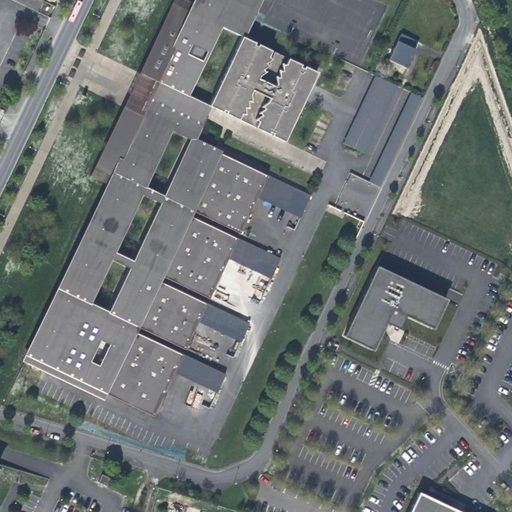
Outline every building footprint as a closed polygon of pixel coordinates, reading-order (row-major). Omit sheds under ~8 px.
[(108,313),(86,303),(108,258),(111,252),(139,192),(143,185),(170,128),(187,94),(220,25),(242,35),(259,0),(196,0),(195,2),(192,11),(174,2),(140,76),(158,81),(142,114),(124,106),(96,164),(113,172),(108,184),(55,294),(76,304),(108,313)] [(192,11),(195,2),(190,0),(175,0),(174,2),(192,11)] [(419,41),(403,33),(390,59),(407,68),(419,41)] [(318,71),(242,35),(209,105),(212,106),(285,141),(318,71)] [(366,153),(399,85),(376,74),(344,142),(366,153)] [(158,81),(140,76),(133,89),(124,106),(142,114),(158,81)] [(424,97),(413,91),(369,181),(381,188),(424,97)] [(209,105),(187,94),(170,128),(192,139),(196,140),(212,106),(209,105)] [(302,214),(311,195),(268,175),(218,151),(217,153),(214,152),(215,149),(196,140),(192,139),(164,196),(143,185),(139,192),(161,203),(132,262),(111,252),(108,258),(129,269),(108,313),(76,304),(46,365),(99,390),(100,387),(104,389),(103,392),(152,416),(175,369),(218,390),(225,375),(133,331),(135,326),(184,349),(199,318),(242,339),(249,324),(158,280),(160,275),(209,298),(230,254),(273,276),(281,258),(189,214),(191,209),(240,233),(259,194),(302,214)] [(113,172),(96,164),(91,175),(108,184),(113,172)] [(446,299),(378,267),(345,335),(373,348),(386,322),(399,328),(406,315),(433,327),(446,299)] [(76,304),(55,294),(26,355),(46,365),(76,304)] [(106,483),(110,475),(102,471),(98,479),(106,483)] [(453,507),(419,491),(409,511),(463,511),(462,511),(463,511),(454,506),(453,507)]
